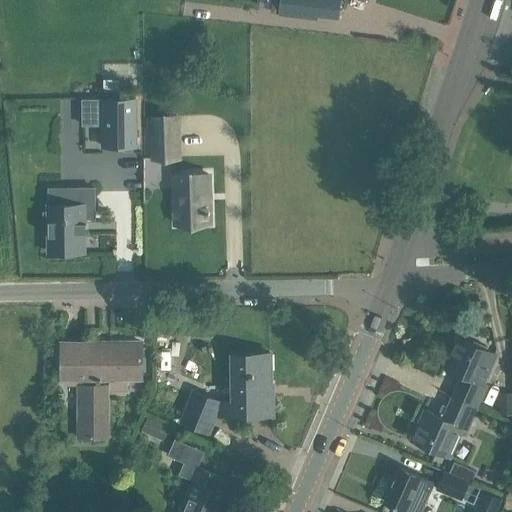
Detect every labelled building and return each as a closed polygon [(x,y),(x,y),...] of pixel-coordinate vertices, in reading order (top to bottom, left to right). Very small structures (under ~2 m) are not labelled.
[(280,0),(279,14),(326,19),(328,0),(280,0)] [(137,147),(136,99),(103,99),(83,100),(84,125),(104,125),(104,147),(137,147)] [(153,140),(154,140),(155,159),(176,159),(175,116),(153,117),(154,135),(152,135),(153,140)] [(176,176),(177,224),(211,223),(209,175),(176,176)] [(85,252),(85,218),(96,218),(95,188),(77,188),(78,204),(49,205),(49,212),(44,212),(45,229),(49,229),(49,253),(85,252)] [(124,268),(133,268),(132,254),(81,257),(82,285),(125,283),(124,268)] [(452,396),(479,408),(490,384),(484,381),(496,354),(459,338),(446,366),(462,373),(452,396)] [(143,379),(143,343),(62,343),(62,380),(82,380),(82,386),(80,386),(80,438),(107,438),(107,386),(106,386),(106,379),(143,379)] [(234,414),(274,414),(274,385),(272,385),(271,354),(234,354),(234,400),(221,400),(194,389),(180,422),(211,435),(219,417),(234,417),(234,414)] [(469,431),(479,408),(452,396),(442,418),(426,411),(414,439),(450,455),(463,428),(469,431)] [(144,417),(139,432),(160,439),(166,423),(152,419),(144,417)] [(185,463),(180,475),(193,481),(179,511),(222,511),(230,496),(219,491),(225,477),(199,466),(205,452),(176,439),(168,456),(185,463)] [(404,510),(402,511),(421,511),(435,482),(401,467),(386,502),(404,510)] [(470,496),(475,484),(470,482),(471,481),(445,471),(436,490),(462,501),(465,494),(470,496)] [(496,511),(502,497),(485,490),(476,511),(496,511)]
